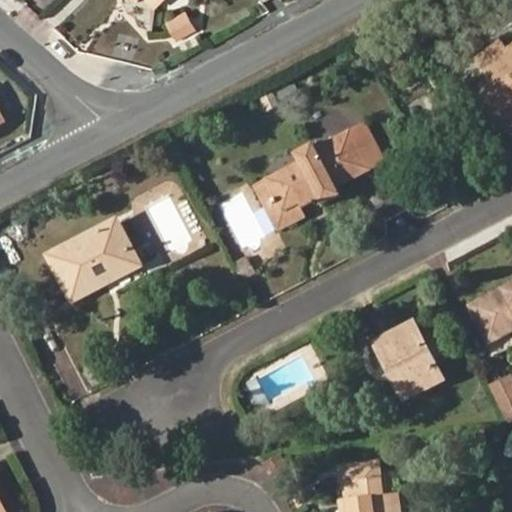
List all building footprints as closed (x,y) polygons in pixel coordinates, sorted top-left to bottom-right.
[(178,38),(199,29),(191,10),(170,18),(178,38)] [(511,52),(501,40),(475,60),(486,73),(493,68),(505,83),(497,89),(481,101),(506,133),(511,128),(511,52)] [(486,73),(497,89),(505,83),(493,68),(486,73)] [(373,169),(387,161),(367,125),(353,132),(373,169)] [(296,154),(301,164),(258,184),(267,202),(279,197),(286,212),(303,204),(304,208),(320,199),(324,206),(344,196),(339,185),(373,169),(353,132),(320,149),(317,145),(296,154)] [(282,229),(309,216),(304,208),(303,204),(286,212),(279,197),(267,202),(282,229)] [(137,258),(119,223),(52,257),(75,300),(109,283),(105,275),(137,258)] [(248,257),(238,262),(241,268),(251,263),(248,257)] [(109,283),(141,266),(137,258),(105,275),(109,283)] [(246,278),(256,272),(251,263),(241,268),(246,278)] [(511,287),(475,306),(492,340),(511,329),(511,287)] [(444,378),(416,326),(379,344),(393,370),(401,366),(415,392),(444,378)] [(393,370),(407,397),(415,392),(401,366),(393,370)] [(274,474),(291,466),(285,455),(280,455),(266,457),(274,474)] [(383,478),(382,460),(347,464),(349,479),(351,497),(353,511),(395,511),(394,492),(392,492),(385,493),(383,478)] [(392,492),(390,478),(383,478),(385,493),(392,492)] [(395,511),(404,511),(402,491),(394,492),(395,511)] [(344,511),(353,511),(351,497),(342,498),(344,511)]
